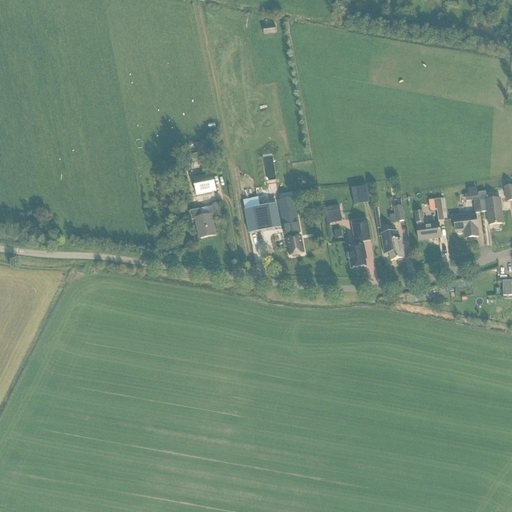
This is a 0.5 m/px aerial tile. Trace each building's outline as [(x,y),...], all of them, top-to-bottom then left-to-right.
[(264,35),(276,34),(275,27),(263,28),(264,35)] [(193,169),(211,165),(207,147),(196,149),(197,155),(190,156),(193,169)] [(196,196),(216,192),(213,175),(193,179),(196,196)] [(354,208),(370,205),(367,189),(351,192),(354,208)] [(481,213),(487,212),(489,226),(503,224),(500,200),(486,201),(485,192),(478,193),(479,200),(481,213)] [(465,202),(473,201),(479,200),(478,193),(464,196),(465,202)] [(444,222),(442,210),(441,200),(433,201),(434,211),(436,211),(438,222),(444,222)] [(214,217),(221,216),(218,203),(211,205),(214,217)] [(276,205),(244,211),(249,235),(280,229),(276,205)] [(397,223),(404,221),(402,207),(395,208),(397,223)] [(294,208),(280,211),(284,228),(285,236),(287,236),(288,240),(287,240),(290,257),(303,254),(300,237),(299,237),(298,234),(299,233),(294,208)] [(339,208),(324,211),(327,226),(332,225),(331,223),(341,221),(339,208)] [(201,218),(200,210),(189,212),(191,220),(194,220),(199,240),(216,236),(211,216),(201,218)] [(423,220),(422,212),(411,214),(412,223),(416,222),(418,241),(440,238),(438,224),(427,226),(426,220),(423,220)] [(464,218),(464,216),(459,216),(459,218),(454,219),(455,233),(464,232),(465,239),(478,238),(475,216),(464,218)] [(363,246),(363,242),(370,241),(367,221),(351,224),(355,244),(356,248),(346,250),(348,259),(349,259),(351,270),(366,267),(363,254),(365,254),(364,246),(363,246)] [(397,232),(380,235),(384,256),(389,255),(390,262),(398,260),(398,262),(402,261),(402,260),(404,259),(401,240),(398,240),(397,232)] [(503,297),(511,296),(511,281),(502,282),(503,297)]
